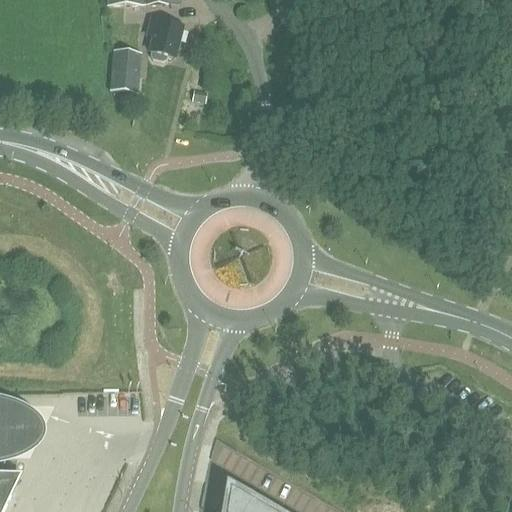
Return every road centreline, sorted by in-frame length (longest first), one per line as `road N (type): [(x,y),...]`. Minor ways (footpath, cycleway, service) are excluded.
road 1 (track): [(263,151),(511,94)]
road 2 (unclassified): [(199,314),(189,365),(131,511)]
road 3 (unclassified): [(180,511),(197,421),(234,326)]
road 4 (secondary): [(462,318),(306,257)]
road 5 (secondary): [(297,296),(462,318)]
road 6 (secondary): [(198,209),(68,165)]
road 7 (secondary): [(68,165),(176,244)]
